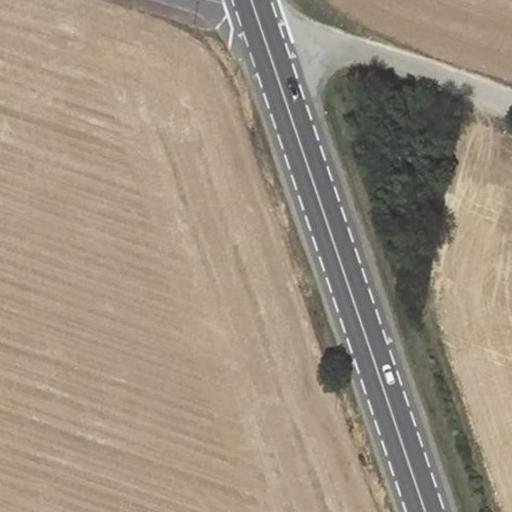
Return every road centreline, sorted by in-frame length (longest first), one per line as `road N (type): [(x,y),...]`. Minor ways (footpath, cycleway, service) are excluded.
road 1 (secondary): [(423,511),(252,11)]
road 2 (track): [(511,98),(252,11)]
